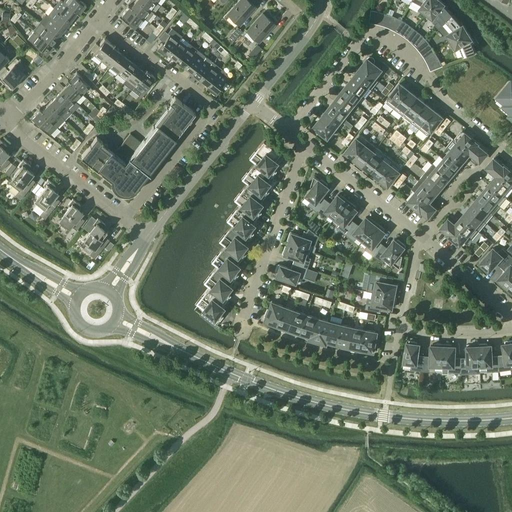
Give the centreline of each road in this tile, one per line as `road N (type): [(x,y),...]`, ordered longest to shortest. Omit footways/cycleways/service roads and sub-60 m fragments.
road 1 (secondary): [(511,418),(442,421),(335,407),(246,380),(115,319)]
road 2 (residential): [(124,218),(214,111),(97,19)]
road 3 (residential): [(511,155),(445,102),(414,58),(390,40),(368,32),(357,44)]
road 4 (residential): [(238,338),(304,145)]
road 5 (secondary): [(147,235),(251,104)]
road 6 (residential): [(124,218),(7,121)]
road 7 (residential): [(421,236),(304,145)]
road 8 (residential): [(7,121),(97,19)]
road 9 (secondary): [(251,104),(309,31),(322,0)]
road 10 (residential): [(511,316),(421,236)]
